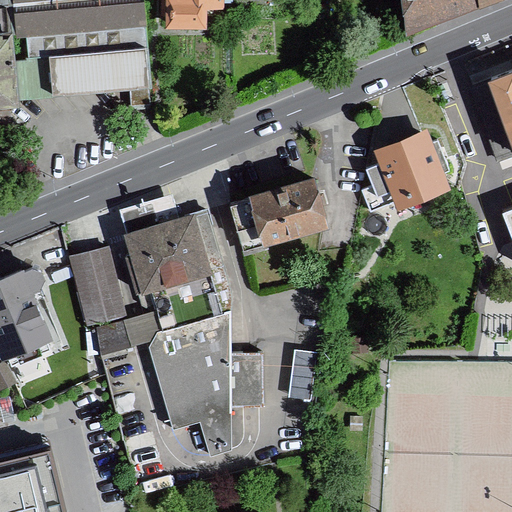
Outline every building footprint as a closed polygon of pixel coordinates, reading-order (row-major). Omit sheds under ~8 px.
[(131,105),(150,104),(142,0),(0,0),(0,101),(15,100),(15,96),(129,85),(131,105)] [(220,0),(162,0),(162,15),(169,15),(169,23),(204,24),(204,6),(220,7),(220,0)] [(402,0),(406,29),(480,0),(402,0)] [(498,159),(511,153),(511,69),(491,77),(492,79),(471,87),(498,159)] [(366,167),(373,184),(362,189),(370,210),(444,183),(440,172),(449,169),(437,139),(428,142),(424,134),(381,151),(384,160),(366,167)] [(302,226),(325,219),(314,178),(230,203),(243,249),(267,242),(265,237),(288,230),(289,236),(304,232),(302,226)] [(263,351),(231,351),(230,291),(207,209),(193,213),(180,217),(172,188),(134,200),(141,229),(128,233),(133,252),(127,254),(141,304),(152,310),(156,308),(162,328),(157,330),(149,345),(173,427),(200,419),(210,454),(232,448),(231,405),(263,404),(263,351)] [(511,206),(503,210),(511,234),(511,206)] [(71,255),(88,322),(124,313),(107,246),(71,255)] [(40,282),(41,278),(40,269),(33,266),(23,271),(22,268),(0,277),(0,344),(3,352),(6,350),(12,363),(50,348),(45,335),(48,333),(28,287),(40,282)] [(91,327),(92,331),(101,358),(126,352),(124,347),(133,345),(127,318),(91,327)] [(0,387),(14,380),(2,355),(0,355),(0,387)] [(0,511),(64,511),(49,446),(0,458),(0,511)]
